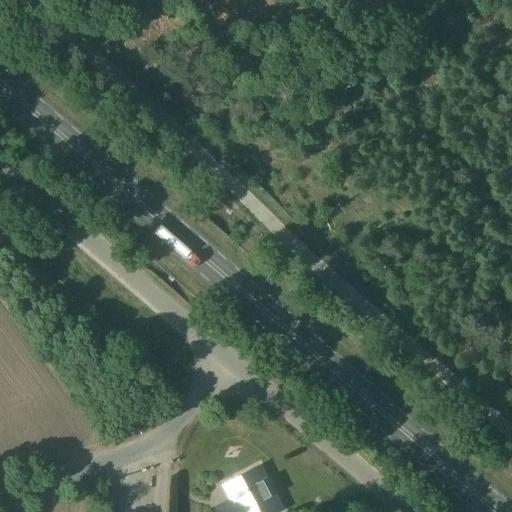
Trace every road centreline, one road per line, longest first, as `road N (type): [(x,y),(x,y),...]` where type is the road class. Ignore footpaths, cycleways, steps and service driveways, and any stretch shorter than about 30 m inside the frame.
road 1 (primary): [(493,511),(0,86)]
road 2 (unclassified): [(228,365),(0,163)]
road 3 (unclassified): [(0,499),(138,454),(184,428),(228,365)]
road 4 (unclassified): [(400,511),(228,365)]
